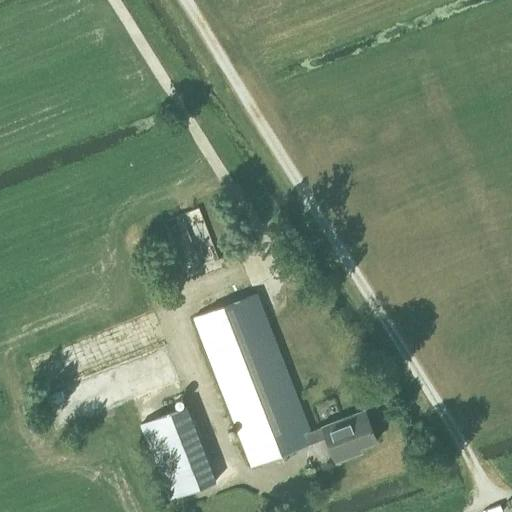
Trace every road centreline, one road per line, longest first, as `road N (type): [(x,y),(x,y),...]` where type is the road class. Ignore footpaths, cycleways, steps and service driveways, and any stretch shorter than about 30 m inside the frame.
road 1 (track): [(495,511),(459,441),(183,0)]
road 2 (track): [(263,266),(259,225),(113,0)]
